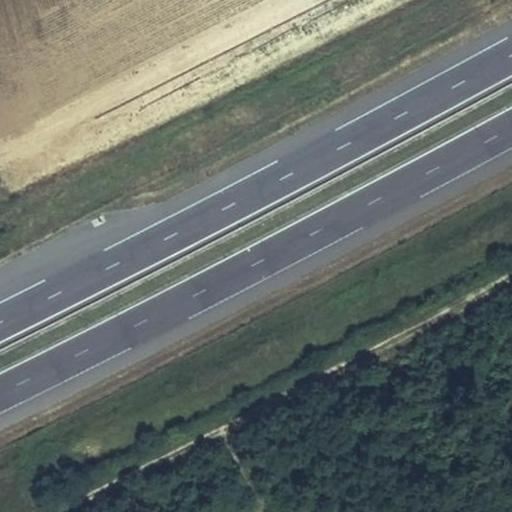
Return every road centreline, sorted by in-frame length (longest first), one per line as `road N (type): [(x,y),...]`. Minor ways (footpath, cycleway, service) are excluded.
road 1 (motorway): [(511,55),(0,323)]
road 2 (motorway): [(0,395),(511,128)]
road 3 (track): [(49,511),(258,413),(511,276)]
